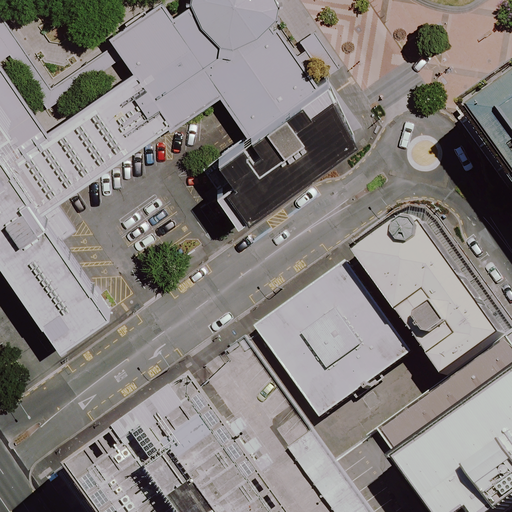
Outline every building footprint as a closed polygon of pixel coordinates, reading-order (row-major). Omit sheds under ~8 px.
[(0,58),(0,253),(64,346),(114,312),(46,214),(222,94),(250,136),(319,86),(274,20),(280,15),(280,3),(279,0),(192,0),(194,3),(175,15),(164,0),(112,35),(136,71),(49,130),(0,58)] [(319,86),(250,136),(205,167),(243,220),(360,137),(331,78),(319,86)] [(511,79),(460,117),(511,188),(511,79)] [(413,220),(399,218),(359,247),(453,379),(507,342),(413,220)] [(349,255),(254,321),(323,418),(418,351),(349,255)] [(511,348),(507,342),(453,379),(383,428),(441,511),(497,511),(511,502),(511,348)] [(105,511),(281,511),(180,370),(63,453),(105,511)]
